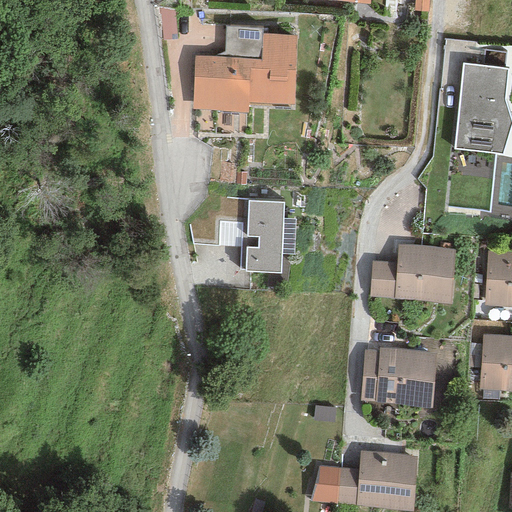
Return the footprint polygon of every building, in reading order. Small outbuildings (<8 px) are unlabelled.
[(264,27),(224,26),(223,57),(194,56),(192,111),(248,114),(248,103),(292,105),(295,36),(264,35),(264,27)] [(507,69),(462,64),(454,149),(501,155),(511,121),(503,100),(507,69)] [(283,203),(247,201),(246,237),(257,238),(257,248),(246,248),(244,272),(280,274),(283,203)] [(422,245),(397,245),(396,263),(393,299),(417,301),(451,304),(454,250),(422,245)] [(511,308),(511,253),(487,251),(483,306),(511,308)] [(393,299),(396,263),(371,261),(368,296),(393,299)] [(511,392),(511,336),(482,335),(478,391),(511,392)] [(436,353),(378,348),(378,351),(363,350),(359,401),(431,409),(436,353)] [(417,456),(359,451),(357,470),(355,506),(412,511),(417,456)] [(336,505),(338,468),(318,467),(309,501),(336,505)] [(355,506),(357,470),(338,468),(336,505),(355,506)]
